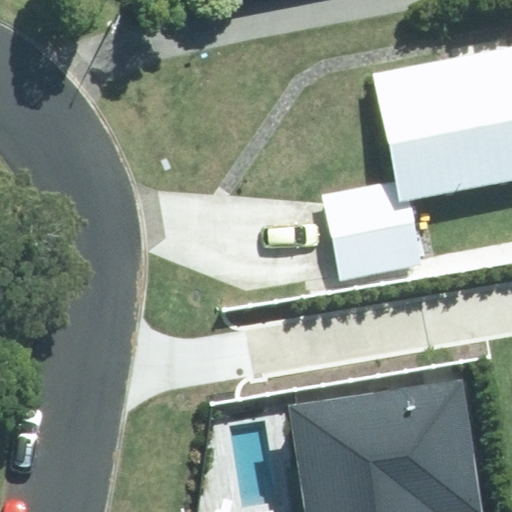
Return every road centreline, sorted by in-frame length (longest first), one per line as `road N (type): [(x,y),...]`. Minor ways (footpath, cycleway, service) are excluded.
road 1 (residential): [(45,511),(92,288),(90,212),(54,134),(0,77)]
road 2 (unknown): [(92,288),(511,295)]
